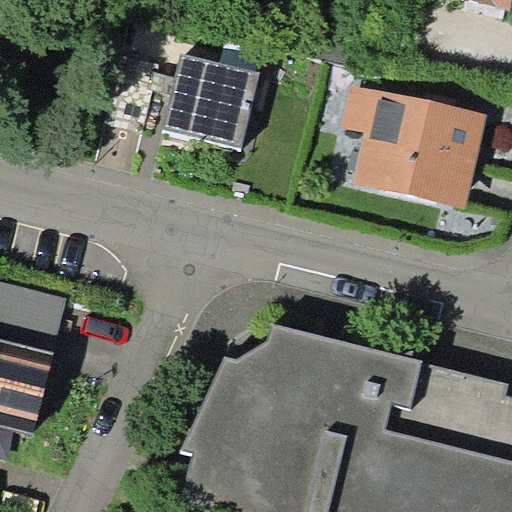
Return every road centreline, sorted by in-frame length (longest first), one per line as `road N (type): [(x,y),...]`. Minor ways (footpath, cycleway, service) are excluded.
road 1 (residential): [(191,236),(511,303)]
road 2 (residential): [(69,511),(191,236)]
road 3 (residential): [(0,181),(191,236)]
